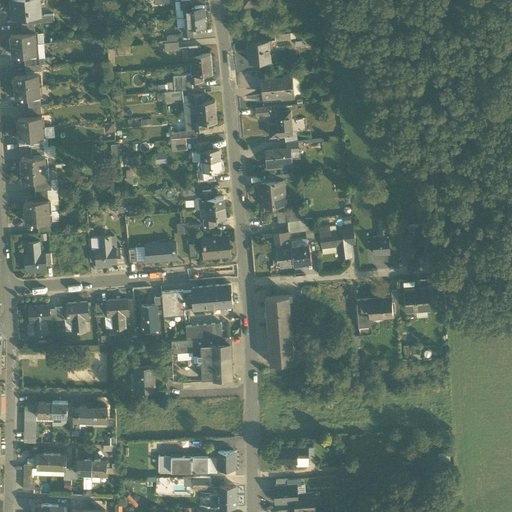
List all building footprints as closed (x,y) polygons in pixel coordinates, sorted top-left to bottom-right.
[(11,0),(12,17),(27,16),(41,15),(41,14),(39,0),(11,0)] [(184,7),(185,17),(204,15),(203,4),(191,6),(190,0),(181,0),(183,7),(184,7)] [(27,16),(27,22),(34,22),(54,20),(54,13),(41,14),(41,15),(27,16)] [(205,25),(204,15),(185,17),(186,26),(184,26),(185,34),(193,33),(193,26),(205,25)] [(35,29),(34,22),(27,22),(22,23),(23,30),(35,29)] [(275,33),(275,40),(291,38),(290,31),(275,33)] [(11,34),(12,44),(36,42),(35,32),(11,34)] [(167,34),(167,42),(178,41),(177,33),(167,34)] [(249,54),(250,62),(270,61),(269,43),(272,43),(271,39),(248,41),(249,48),(252,48),(252,53),(249,54)] [(179,50),(178,41),(167,42),(164,43),(165,51),(179,50)] [(37,54),(36,42),(12,44),(12,46),(13,56),(37,54)] [(191,55),(192,64),(211,62),(211,53),(198,54),(197,46),(189,47),(190,55),(191,55)] [(104,61),(93,61),(94,72),(104,71),(104,61)] [(211,62),(192,64),(193,73),(192,73),(192,81),(201,81),(200,73),(212,72),(211,62)] [(42,63),(38,64),(26,65),(26,72),(43,70),(42,63)] [(179,82),(192,81),(192,73),(193,73),(192,64),(190,64),(191,74),(173,75),(175,90),(180,90),(179,82)] [(15,76),(15,86),(40,84),(39,74),(15,76)] [(285,96),(286,97),(294,97),(292,74),(284,75),(284,78),(261,80),(263,98),(282,96),(281,93),(285,93),(285,96)] [(156,91),(169,87),(168,81),(155,85),(156,91)] [(179,82),(180,90),(182,89),(193,88),(192,81),(179,82)] [(41,96),(40,84),(15,86),(16,97),(41,96)] [(183,96),(182,89),(180,90),(175,90),(164,91),(164,99),(183,98),(183,96)] [(194,95),(194,101),(195,102),(196,102),(197,112),(216,110),(215,100),(203,101),(203,94),(194,95)] [(185,113),(197,112),(196,102),(195,102),(194,101),(184,102),(185,113)] [(42,113),(41,105),(29,106),(30,114),(42,113)] [(256,108),(256,116),(269,115),(268,107),(256,108)] [(197,112),(197,114),(197,121),(195,121),(196,130),(205,129),(204,121),(217,120),(216,110),(197,112)] [(270,124),(271,137),(292,135),(290,111),(277,112),(278,123),(270,124)] [(196,130),(195,121),(197,121),(197,114),(185,115),(186,130),(196,130)] [(18,118),(19,128),(43,126),(42,116),(18,118)] [(115,121),(105,124),(107,131),(117,128),(115,121)] [(44,138),(43,126),(19,128),(20,140),(44,138)] [(170,132),(171,138),(197,136),(196,130),(186,130),(170,132)] [(171,139),(172,151),(187,149),(186,137),(171,139)] [(291,148),(291,150),(299,149),(298,139),(286,140),(287,148),(291,148)] [(200,150),(202,160),(221,158),(219,148),(207,149),(206,141),(198,142),(198,150),(200,150)] [(266,150),(268,168),(280,166),(280,164),(293,163),(291,150),(291,148),(287,148),(266,150)] [(122,164),(140,164),(140,153),(122,153),(122,164)] [(21,159),(22,170),(46,168),(45,157),(21,159)] [(221,168),(221,158),(202,160),(202,169),(201,169),(201,170),(201,177),(210,176),(209,169),(212,169),(221,168)] [(202,169),(202,160),(192,160),(193,170),(201,170),(201,169),(202,169)] [(47,179),(46,168),(22,170),(23,181),(34,180),(47,179)] [(283,179),(283,181),(289,180),(288,172),(274,173),(275,180),(283,179)] [(34,180),(35,190),(48,189),(52,189),(51,179),(47,179),(34,180)] [(259,182),(261,205),(281,203),(281,195),(284,194),(283,181),(283,179),(275,180),(259,182)] [(183,185),(184,194),(195,193),(194,184),(188,185),(183,185)] [(203,190),(203,197),(203,198),(205,198),(206,207),(225,205),(224,195),(212,197),(211,189),(203,190)] [(197,208),(206,207),(205,198),(203,198),(203,197),(196,198),(197,208)] [(25,201),(25,212),(49,210),(48,199),(25,201)] [(341,209),(346,211),(349,206),(344,203),(341,209)] [(226,215),(225,205),(206,207),(207,213),(207,216),(205,217),(206,225),(214,224),(214,216),(226,215)] [(50,221),(49,210),(25,212),(26,223),(50,221)] [(312,217),(303,218),(305,228),(306,239),(315,238),(312,217)] [(289,230),(305,228),(303,218),(288,220),(289,230)] [(377,220),(378,233),(387,232),(388,232),(387,219),(377,220)] [(189,225),(189,232),(200,231),(199,224),(189,225)] [(347,230),(348,236),(355,236),(353,224),(346,225),(347,230)] [(337,242),(339,257),(350,255),(348,236),(347,230),(336,231),(320,233),(322,246),(331,245),(331,243),(337,242)] [(401,232),(403,253),(423,252),(423,250),(421,232),(421,231),(401,232)] [(421,232),(423,250),(430,249),(427,231),(421,232)] [(373,237),(374,254),(389,253),(387,232),(378,233),(378,237),(373,237)] [(279,265),(294,263),(292,246),(285,247),(283,233),(276,233),(278,248),(277,248),(279,265)] [(96,261),(96,263),(116,262),(115,247),(111,247),(110,235),(99,236),(100,248),(95,249),(96,261)] [(204,237),(206,256),(229,253),(227,235),(204,237)] [(25,255),(26,270),(47,268),(46,265),(45,253),(40,253),(39,241),(28,242),(30,254),(25,255)] [(146,244),(147,260),(176,258),(175,241),(146,244)] [(189,242),(190,257),(198,256),(197,242),(189,242)] [(308,244),(292,246),(294,263),(310,261),(308,244)] [(128,249),(130,261),(137,260),(136,249),(128,249)] [(194,305),(194,306),(232,303),(232,293),(231,283),(192,286),(193,289),(193,294),(190,294),(191,299),(193,299),(194,305)] [(405,290),(407,310),(429,308),(428,288),(405,290)] [(163,309),(164,315),(185,313),(184,306),(194,305),(193,299),(191,299),(190,294),(193,294),(193,289),(183,290),(183,289),(162,291),(162,294),(163,309)] [(156,304),(157,310),(163,309),(162,294),(154,295),(155,304),(156,304)] [(265,296),(268,330),(292,328),(289,294),(265,296)] [(431,296),(432,310),(446,309),(445,295),(431,296)] [(392,296),(369,298),(370,315),(385,314),(385,316),(393,315),(392,301),(392,296)] [(113,314),(114,327),(125,326),(124,313),(128,313),(127,298),(113,299),(107,299),(107,303),(108,314),(113,314)] [(371,324),(370,315),(369,298),(357,299),(359,325),(371,324)] [(73,317),(74,330),(85,329),(84,317),(88,316),(87,301),(67,303),(68,306),(69,318),(73,317)] [(95,304),(96,315),(105,315),(108,314),(107,303),(95,304)] [(34,321),(36,334),(46,333),(45,320),(50,320),(49,308),(49,304),(30,306),(31,321),(34,321)] [(142,305),(144,327),(158,326),(157,310),(156,304),(155,304),(142,305)] [(68,306),(55,307),(56,319),(65,318),(69,318),(68,306)] [(113,314),(108,314),(105,315),(106,328),(114,327),(113,314)] [(73,317),(69,318),(65,318),(66,331),(74,330),(73,317)] [(194,338),(206,337),(205,323),(198,324),(198,327),(186,327),(187,339),(194,338)] [(206,337),(214,337),(213,323),(205,323),(206,337)] [(294,362),(292,328),(268,330),(270,363),(294,362)] [(203,379),(213,378),(212,357),(231,356),(230,336),(220,336),(214,337),(206,337),(194,338),(194,351),(194,354),(198,354),(198,362),(202,361),(203,379)] [(172,340),(172,352),(194,351),(194,338),(187,339),(172,340)] [(232,378),(231,356),(212,357),(213,378),(232,378)] [(137,375),(137,391),(154,391),(154,375),(155,375),(154,366),(134,367),(134,375),(137,375)] [(39,415),(52,415),(53,402),(38,401),(38,413),(38,415),(39,415)] [(66,402),(53,402),(52,415),(62,416),(66,416),(66,402)] [(79,420),(93,421),(93,406),(79,406),(78,420),(79,420)] [(108,406),(93,406),(93,421),(107,421),(108,406)] [(52,421),(44,420),(44,429),(52,429),(52,421)] [(106,445),(116,445),(116,437),(107,437),(106,445)] [(275,462),(296,462),(297,462),(297,457),(308,457),(308,447),(308,446),(297,446),(275,446),(275,462)] [(27,458),(27,463),(35,464),(35,467),(37,467),(38,453),(38,450),(31,449),(31,458),(27,458)] [(218,468),(235,468),(235,450),(218,450),(218,456),(218,468)] [(438,452),(438,460),(450,460),(450,451),(438,452)] [(37,467),(51,468),(52,453),(38,453),(37,467)] [(67,454),(52,453),(51,468),(66,468),(66,467),(67,454)] [(158,471),(171,471),(171,456),(171,455),(158,455),(158,471)] [(198,456),(171,456),(171,471),(199,471),(198,456)] [(208,456),(198,456),(199,471),(208,471),(208,456)] [(218,456),(208,456),(208,471),(218,471),(218,468),(218,456)] [(83,473),(92,473),(92,458),(78,458),(78,473),(83,473)] [(107,459),(92,458),(92,473),(100,474),(106,474),(106,473),(106,467),(107,459)] [(106,467),(106,473),(117,473),(117,463),(112,462),(112,467),(106,467)] [(91,481),(92,473),(83,473),(83,487),(91,488),(91,481)] [(343,473),(343,482),(351,481),(351,473),(343,473)] [(193,485),(211,485),(211,476),(193,476),(193,485)] [(305,483),(302,483),(297,484),(298,493),(306,492),(305,483)] [(340,494),(351,493),(351,483),(339,484),(340,494)] [(276,503),(296,501),(298,501),(298,493),(297,484),(290,484),(276,485),(275,485),(276,503)] [(220,506),(236,506),(236,485),(220,485),(220,493),(220,506)] [(306,492),(298,493),(298,501),(296,501),(297,508),(291,509),(290,511),(308,511),(309,508),(313,508),(312,492),(306,492)] [(129,493),(126,496),(135,506),(138,503),(129,493)] [(210,506),(220,506),(220,493),(210,493),(210,506)] [(31,507),(30,511),(35,511),(36,504),(41,504),(42,499),(30,499),(30,504),(31,507)]
